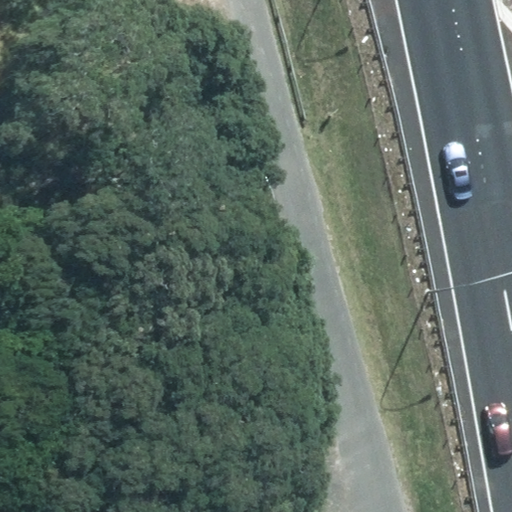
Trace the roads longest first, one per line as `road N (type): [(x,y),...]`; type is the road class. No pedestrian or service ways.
road 1 (residential): [(245,0),(379,511)]
road 2 (motorway): [(511,373),(442,0)]
